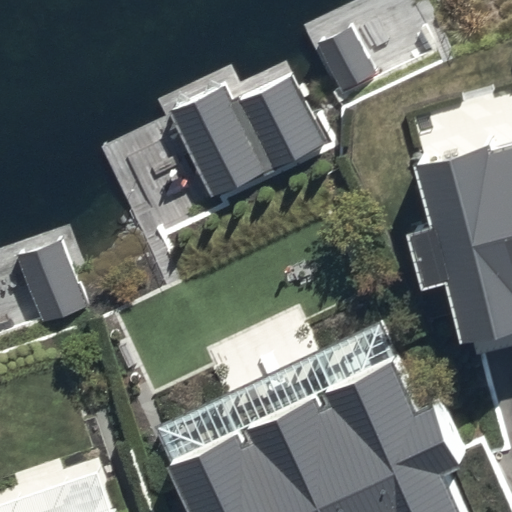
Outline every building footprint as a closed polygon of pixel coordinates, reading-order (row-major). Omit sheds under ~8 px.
[(324,43),(346,92),(380,77),(359,28),(324,43)] [(294,80),(242,106),(273,170),(326,143),(294,80)] [(234,91),(177,118),(216,198),(273,170),(242,106),(234,91)] [(511,142),(420,166),(438,237),(413,243),(429,307),(457,300),(470,352),(511,341),(511,142)] [(22,264),(41,321),(82,307),(63,251),(22,264)] [(418,407),(379,325),(148,432),(184,511),(461,511),(440,465),(466,453),(440,397),(418,407)]
